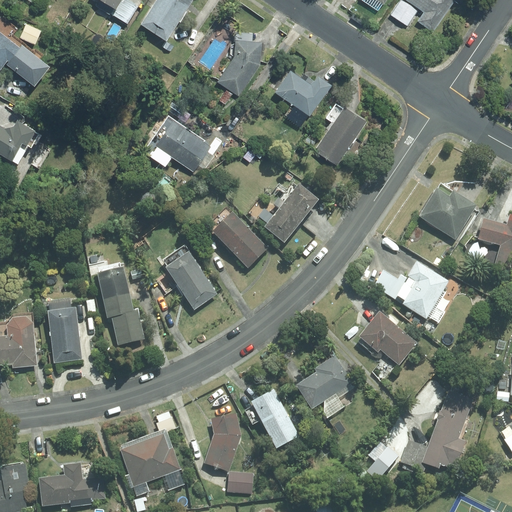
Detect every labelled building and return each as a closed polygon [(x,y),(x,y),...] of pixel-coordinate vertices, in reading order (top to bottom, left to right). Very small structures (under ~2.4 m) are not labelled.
[(100,0),(97,7),(110,15),(111,14),(128,24),(138,6),(127,0),(100,0)] [(192,0),(156,0),(142,24),(168,41),(192,0)] [(419,10),(403,0),(400,0),(391,15),(408,26),(419,10)] [(407,0),(424,12),(418,21),(433,32),(454,0),(407,0)] [(36,44),(42,29),(26,22),(20,37),(36,44)] [(35,87),(50,67),(22,45),(20,47),(0,32),(0,71),(6,64),(35,87)] [(237,97),(259,65),(260,42),(234,40),(233,56),(216,82),(237,97)] [(302,77),(292,70),(276,93),(311,116),(333,84),(319,75),(313,84),(312,84),(314,81),(304,74),(302,77)] [(225,105),(231,95),(220,87),(213,97),(225,105)] [(337,166),(368,121),(346,106),(315,151),(337,166)] [(0,152),(13,159),(24,141),(29,144),(37,130),(18,120),(15,125),(5,128),(0,124),(0,152)] [(156,145),(194,172),(212,148),(174,120),(156,145)] [(420,215),(456,238),(478,204),(454,189),(453,190),(441,182),(420,215)] [(320,202),(300,186),(265,229),(285,245),(320,202)] [(511,274),(511,212),(511,213),(508,224),(485,217),(478,239),(501,245),(493,269),(511,274)] [(213,235),(248,270),(269,250),(234,215),(213,235)] [(165,267),(194,310),(217,295),(189,251),(165,267)] [(441,268),(444,262),(437,258),(433,264),(441,268)] [(449,282),(417,261),(410,272),(406,270),(404,274),(408,277),(406,281),(399,276),(397,279),(383,270),(373,286),(394,299),(396,296),(404,301),(403,302),(402,305),(415,313),(409,320),(417,326),(424,318),(425,319),(427,317),(439,325),(445,315),(433,307),(449,282)] [(118,345),(145,339),(138,309),(134,310),(124,265),(97,272),(108,317),(112,317),(118,345)] [(166,279),(160,282),(164,288),(170,284),(166,279)] [(84,314),(92,313),(90,300),(82,301),(84,314)] [(54,363),(83,359),(77,306),(48,310),(54,363)] [(400,365),(418,341),(379,311),(359,336),(379,352),(381,349),(400,365)] [(38,366),(34,323),(27,316),(14,317),(7,325),(8,336),(0,336),(0,365),(12,365),(13,368),(38,366)] [(336,401),(354,389),(351,384),(353,383),(336,356),(315,369),(317,372),(297,385),(312,409),(327,399),(332,407),(338,403),(336,401)] [(278,447),(301,434),(274,388),(252,400),(278,447)] [(454,452),(473,400),(448,390),(429,443),(454,452)] [(487,413),(480,410),(477,418),(484,420),(487,413)] [(230,471),(242,435),(238,413),(212,418),(215,434),(205,462),(230,471)] [(358,419),(353,413),(346,419),(352,426),(350,428),(355,433),(365,425),(359,419),(358,419)] [(133,488),(181,470),(173,448),(170,449),(164,433),(119,450),(133,488)] [(432,448),(409,439),(401,461),(424,470),(432,448)] [(84,479),(81,463),(64,464),(65,474),(40,477),(43,506),(71,503),(71,507),(92,505),(92,501),(106,499),(104,477),(84,479)] [(0,511),(14,511),(28,510),(25,488),(31,487),(27,464),(2,467),(4,481),(0,481),(0,511)] [(253,474),(229,472),(227,493),(251,495),(253,474)] [(180,494),(185,508),(208,500),(203,486),(180,494)] [(135,499),(138,511),(146,510),(143,497),(135,499)] [(337,511),(336,500),(315,502),(316,511),(337,511)]
